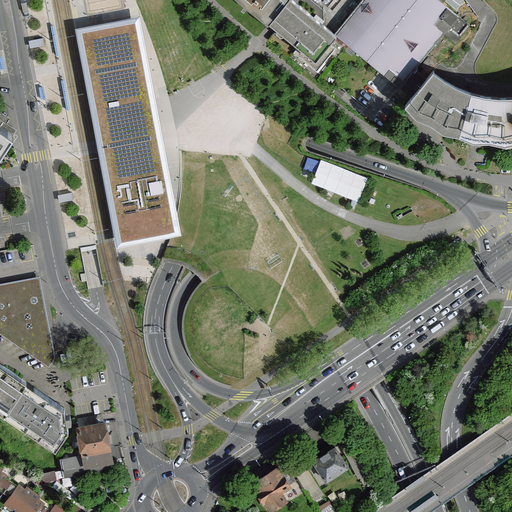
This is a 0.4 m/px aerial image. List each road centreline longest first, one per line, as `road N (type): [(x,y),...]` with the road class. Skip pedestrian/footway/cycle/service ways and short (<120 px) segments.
road 1 (primary): [(439,511),(380,384),(244,146),(161,24)]
road 2 (tertiary): [(6,0),(58,279),(68,301),(114,345),(138,458),(150,479)]
road 3 (primary): [(310,379),(257,394),(212,388),(185,364),(174,333),(181,294),(214,262),(258,257),(304,284)]
road 4 (primary): [(450,191),(248,115),(202,76),(161,24)]
road 5 (primary): [(176,77),(192,133),(195,188),(155,315),(160,357),(175,385)]
road 6 (primary): [(281,429),(493,277)]
road 7 (primary): [(304,284),(388,432),(422,511)]
road 8 (primary): [(176,77),(304,284)]
road 9 (primary): [(470,511),(455,466),(454,410),(511,310)]
road 10 (primary): [(489,255),(310,379)]
